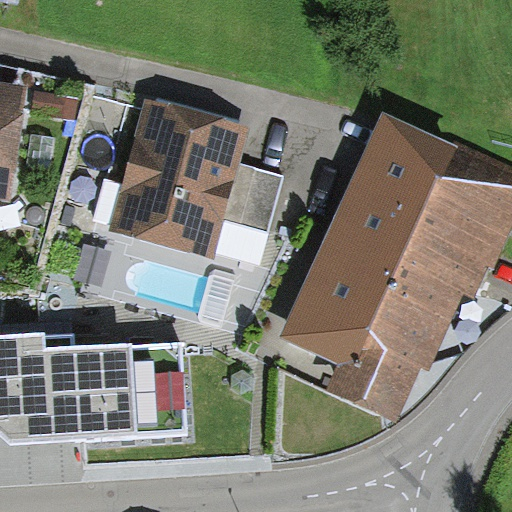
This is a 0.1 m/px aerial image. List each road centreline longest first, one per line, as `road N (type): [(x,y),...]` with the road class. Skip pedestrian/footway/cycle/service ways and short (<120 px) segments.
road 1 (residential): [(0,37),(338,125)]
road 2 (unclassified): [(415,494),(162,511)]
road 3 (unclassified): [(511,365),(415,494)]
